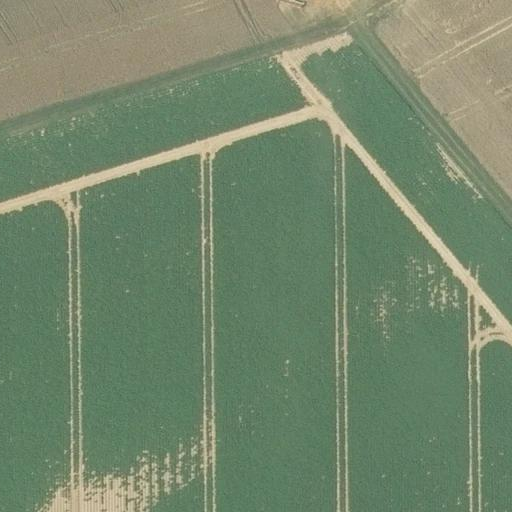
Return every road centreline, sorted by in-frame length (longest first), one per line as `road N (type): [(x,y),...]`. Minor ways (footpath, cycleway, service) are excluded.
road 1 (track): [(0,133),(348,24),(383,0)]
road 2 (track): [(348,24),(511,221)]
